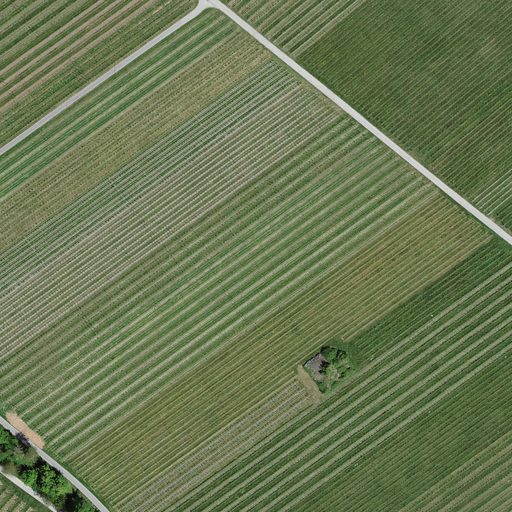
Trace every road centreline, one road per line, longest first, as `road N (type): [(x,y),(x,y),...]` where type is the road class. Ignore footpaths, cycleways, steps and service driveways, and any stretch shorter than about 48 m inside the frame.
road 1 (track): [(212,0),(511,240)]
road 2 (track): [(0,152),(209,0)]
road 3 (track): [(0,419),(103,511)]
